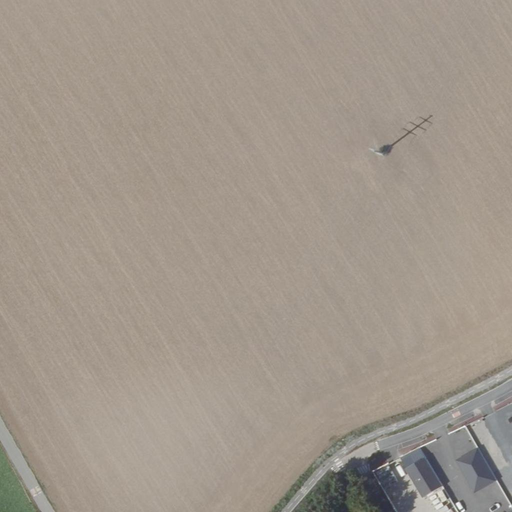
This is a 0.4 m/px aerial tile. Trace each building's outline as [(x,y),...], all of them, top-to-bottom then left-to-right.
[(477,442),(457,454),(475,485),(496,473),(477,442)] [(439,480),(423,453),(405,464),(422,491),(439,480)] [(380,489),(396,482),(389,464),(373,471),(380,489)] [(498,480),(508,475),(506,470),(496,475),(498,480)] [(511,492),(508,483),(502,485),(508,499),(511,496),(511,492)] [(411,511),(409,509),(412,507),(408,501),(405,503),(399,493),(391,498),(399,511),(411,511)]
